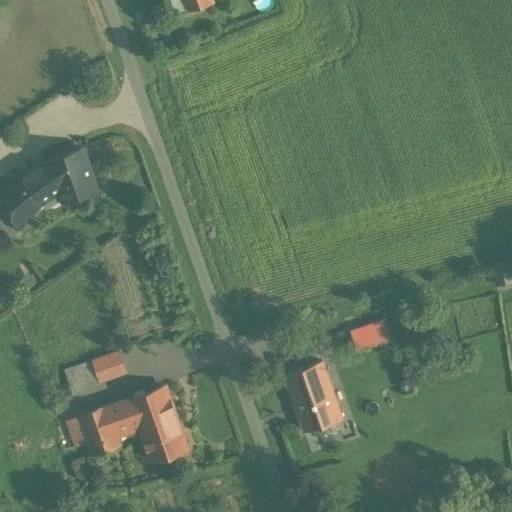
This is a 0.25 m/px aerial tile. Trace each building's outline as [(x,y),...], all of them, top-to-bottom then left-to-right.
[(82,147),(48,158),(55,178),(62,200),(96,188),(82,147)] [(20,177),(0,194),(0,202),(17,222),(36,206),(36,200),(32,193),(55,178),(48,158),(20,177)] [(495,282),(511,280),(511,256),(493,259),(495,282)] [(356,348),(391,340),(386,318),(351,325),(356,348)] [(117,350),(93,359),(100,380),(125,371),(117,350)] [(321,360),(283,373),(303,429),(341,416),(321,360)] [(91,361),(65,371),(67,377),(94,368),(91,361)] [(94,368),(67,377),(72,391),(98,382),(94,368)] [(165,385),(106,405),(115,430),(134,423),(134,421),(137,419),(151,458),(186,446),(165,385)] [(106,405),(80,414),(80,415),(89,441),(93,453),(120,443),(115,430),(106,405)] [(80,415),(67,419),(76,445),(89,441),(80,415)]
